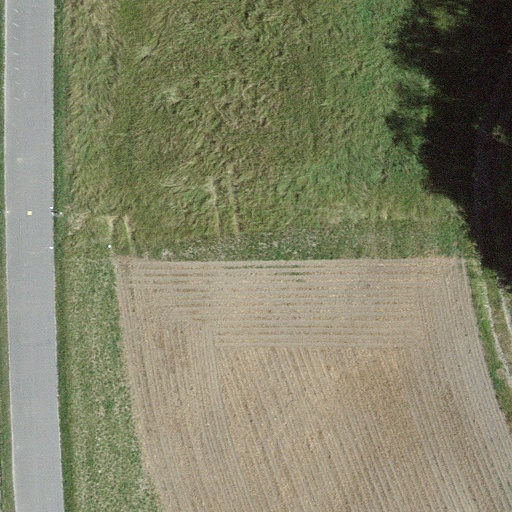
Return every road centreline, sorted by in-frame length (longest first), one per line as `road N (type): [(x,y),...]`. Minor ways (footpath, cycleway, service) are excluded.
road 1 (tertiary): [(32,511),(27,0)]
road 2 (track): [(511,386),(477,222),(495,86),(511,59)]
